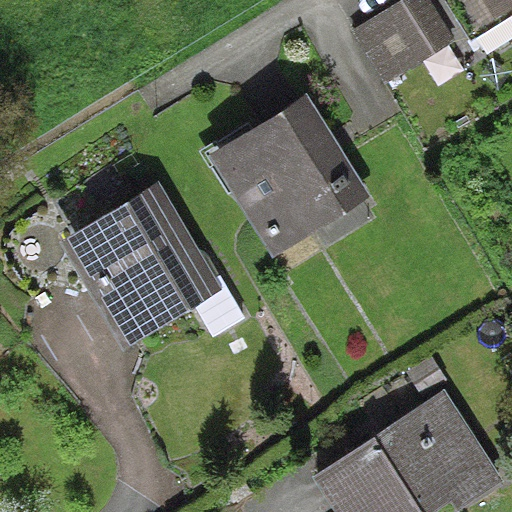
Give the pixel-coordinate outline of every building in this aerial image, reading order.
[(453,39),(428,0),(400,0),(352,30),(385,82),(453,39)] [(511,0),(446,0),(471,40),(511,14),(511,0)] [(371,197),(307,93),(209,154),(273,258),(371,197)] [(199,249),(158,180),(66,238),(131,344),(195,307),(213,336),(246,317),(207,253),(203,250),(199,249)] [(459,511),(504,484),(444,391),(311,475),(334,511),(434,511),(451,501),(457,511),(459,511)]
